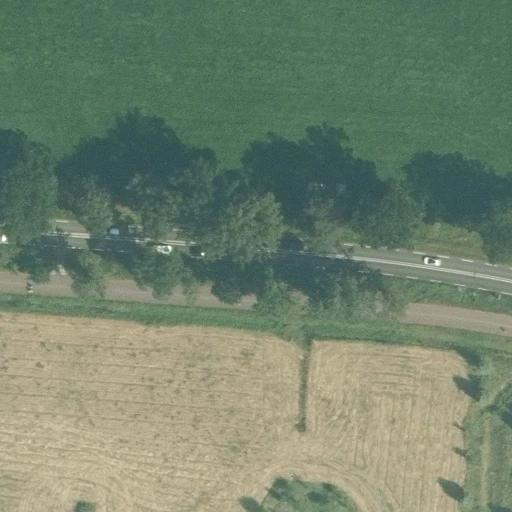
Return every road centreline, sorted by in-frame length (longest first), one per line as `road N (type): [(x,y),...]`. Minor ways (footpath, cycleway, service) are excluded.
road 1 (secondary): [(511,282),(270,249),(0,230)]
road 2 (unclassified): [(511,326),(0,282)]
